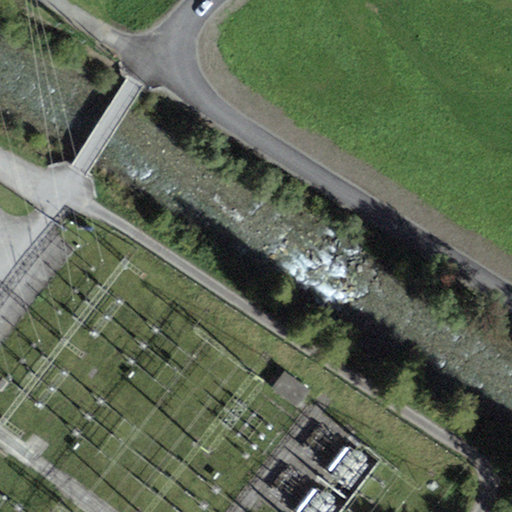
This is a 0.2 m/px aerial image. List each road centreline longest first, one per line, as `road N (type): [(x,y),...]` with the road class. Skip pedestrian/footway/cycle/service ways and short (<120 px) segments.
road 1 (track): [(473,511),(489,489),(484,466),(63,194)]
road 2 (track): [(53,0),(511,296)]
road 3 (unclassified): [(63,194),(150,61),(206,0)]
